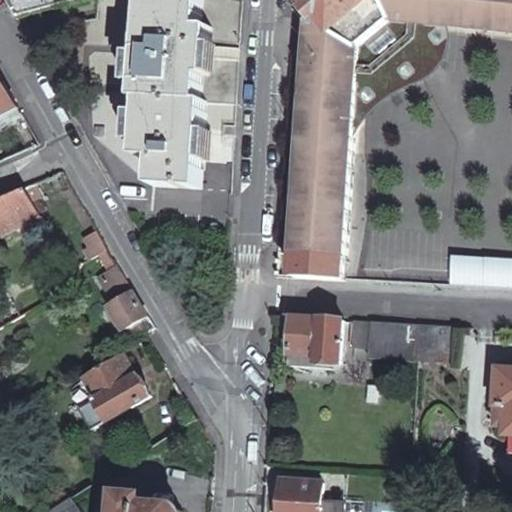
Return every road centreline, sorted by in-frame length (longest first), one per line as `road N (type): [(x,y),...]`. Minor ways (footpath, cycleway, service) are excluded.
road 1 (residential): [(272,0),(245,432)]
road 2 (residential): [(245,432),(73,150)]
road 3 (residential): [(73,150),(0,23)]
